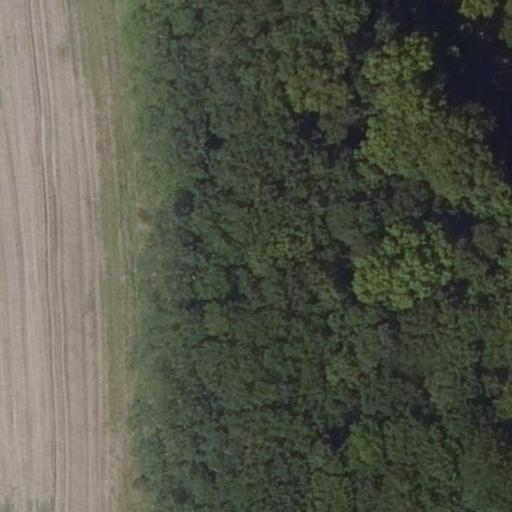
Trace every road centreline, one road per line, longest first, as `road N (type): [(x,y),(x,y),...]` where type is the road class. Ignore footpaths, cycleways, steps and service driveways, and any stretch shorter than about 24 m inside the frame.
road 1 (tertiary): [(210,0),(233,232),(231,511)]
road 2 (track): [(442,511),(511,401)]
